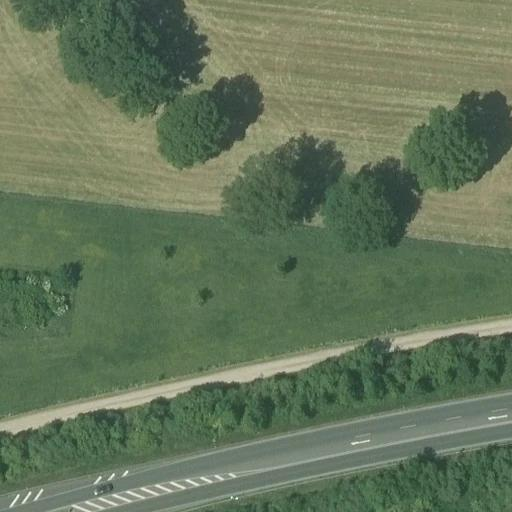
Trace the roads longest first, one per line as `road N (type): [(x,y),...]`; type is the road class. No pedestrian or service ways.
road 1 (track): [(0,438),(231,382),(511,331)]
road 2 (trunk): [(278,471),(511,426)]
road 3 (trunk): [(278,471),(61,511)]
road 4 (trunk): [(148,511),(278,471)]
